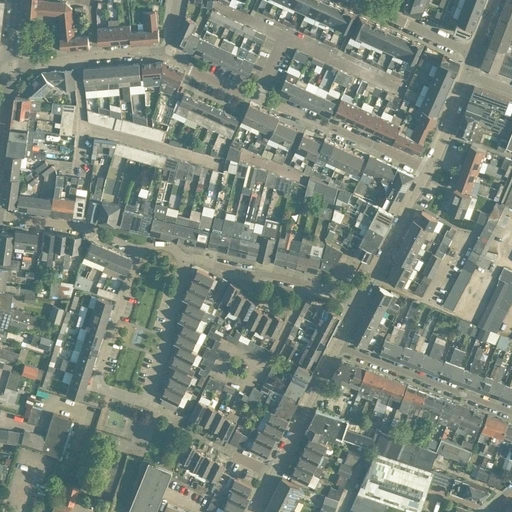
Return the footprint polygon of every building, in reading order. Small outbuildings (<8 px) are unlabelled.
[(74,26),(72,7),(69,4),(66,1),(62,1),(56,1),(50,0),(24,0),(24,12),(37,13),(37,12),(46,13),(55,13),(55,14),(57,16),(59,18),(60,18),(60,19),(61,28),(62,37),(60,37),(61,50),(69,49),(71,49),(76,49),(80,48),(84,48),(90,47),(90,46),(90,45),(89,34),(88,34),(79,35),(75,36),(74,27),(74,26)] [(305,15),(311,0),(299,0),(296,7),(306,12),(305,14),(305,15)] [(317,17),(324,0),(311,0),(305,15),(316,19),(317,17)] [(324,0),(317,17),(327,21),(335,4),(330,2),(329,2),(324,0)] [(421,17),(425,6),(409,0),(406,0),(403,10),(409,13),(409,14),(414,15),(421,17)] [(483,4),(473,0),(465,0),(462,8),(479,14),(483,4)] [(337,26),(344,9),(345,9),(344,8),(344,9),(339,7),(340,6),(335,4),(327,21),(337,26)] [(511,9),(504,7),(500,16),(511,20),(511,9)] [(475,25),(479,14),(462,8),(458,19),(475,25)] [(356,14),(350,11),(345,9),(344,9),(337,26),(348,31),(356,14)] [(160,41),(159,28),(157,28),(157,26),(156,11),(156,10),(153,11),(142,11),(144,27),(144,29),(135,30),(131,30),(132,41),(131,41),(131,42),(131,44),(137,43),(145,43),(149,42),(152,42),(160,41)] [(212,10),(208,18),(212,20),(211,22),(216,24),(221,14),(212,10)] [(363,38),(371,21),(371,22),(372,21),(360,15),(350,37),(361,42),(363,38)] [(511,31),(511,20),(500,16),(496,26),(511,31)] [(190,33),(196,22),(195,21),(187,17),(186,18),(184,22),(182,23),(180,27),(181,29),(180,30),(179,34),(180,37),(182,38),(180,41),(184,43),(189,32),(190,33)] [(119,18),(108,19),(109,27),(110,43),(121,42),(119,25),(119,18)] [(475,25),(458,19),(454,30),(464,34),(466,34),(467,34),(468,34),(470,33),(471,33),(472,32),(473,31),(473,30),(475,25)] [(374,43),(382,25),(376,23),(376,24),(371,22),(371,21),(363,38),(374,43)] [(132,41),(131,30),(131,24),(119,25),(121,42),(131,41),(132,41)] [(384,47),(392,31),(387,29),(387,28),(382,25),(374,43),(384,47)] [(184,43),(182,48),(186,49),(193,52),(199,37),(194,34),(197,27),(194,26),(190,33),(189,32),(184,43)] [(511,31),(496,26),(493,35),(511,42),(511,31)] [(110,43),(109,27),(97,28),(99,44),(110,43)] [(253,39),(257,31),(248,27),(244,35),(253,39)] [(201,56),(212,33),(206,31),(203,39),(199,37),(193,52),(201,56)] [(266,36),(257,31),(253,39),(262,44),(266,36)] [(394,52),(402,35),(397,32),(396,33),(392,31),(384,47),(394,52)] [(214,44),(217,36),(218,36),(212,33),(201,56),(210,60),(217,45),(214,44)] [(403,60),(412,40),(413,40),(412,39),(412,40),(407,38),(408,37),(402,35),(394,52),(404,57),(403,59),(403,60)] [(511,53),(511,42),(493,35),(489,45),(505,51),(511,53)] [(219,64),(229,41),(224,38),(220,46),(217,45),(210,60),(219,64)] [(423,44),(418,42),(413,40),(412,40),(403,60),(414,64),(423,44)] [(240,46),(237,54),(231,52),(235,44),(229,41),(219,64),(230,69),(238,73),(249,50),(240,46)] [(511,53),(505,51),(489,45),(481,67),(497,73),(497,72),(511,77),(511,53)] [(258,54),(249,50),(238,73),(247,77),(258,54)] [(296,50),(293,57),(298,60),(302,52),(296,50)] [(449,59),(443,56),(438,66),(455,74),(456,73),(458,69),(460,64),(454,61),(454,60),(449,58),(449,59)] [(161,77),(166,62),(163,61),(152,62),(154,85),(161,84),(161,78),(161,77)] [(154,85),(152,62),(142,63),(144,79),(145,86),(154,85)] [(161,84),(160,89),(174,95),(177,90),(185,73),(185,71),(176,67),(167,62),(161,77),(161,78),(161,84)] [(142,84),(140,63),(128,64),(130,85),(142,84)] [(130,85),(128,64),(117,65),(119,86),(123,86),(124,101),(131,100),(130,85)] [(119,86),(117,65),(106,66),(108,88),(119,87),(119,86)] [(108,88),(106,66),(95,67),(97,89),(108,88)] [(455,74),(438,66),(434,76),(451,84),(453,79),(452,78),(454,74),(455,74)] [(97,89),(95,67),(84,68),(86,90),(97,89)] [(76,89),(73,69),(42,72),(53,84),(59,83),(60,83),(60,86),(61,86),(67,90),(76,89)] [(348,81),(351,75),(339,69),(337,73),(334,81),(346,86),(348,81)] [(289,97),(298,78),(299,76),(288,71),(279,92),(289,97)] [(54,85),(53,84),(42,72),(24,88),(29,93),(43,95),(54,85)] [(449,89),(451,84),(434,76),(429,86),(446,93),(448,89),(449,89)] [(300,101),(306,88),(308,83),(298,78),(289,97),(300,101)] [(362,80),(357,91),(363,94),(367,96),(369,90),(372,84),(362,80)] [(444,98),(446,93),(429,86),(425,96),(442,104),(445,99),(444,98)] [(511,114),(511,99),(474,86),(470,97),(479,100),(487,103),(501,109),(501,110),(509,113),(511,114)] [(310,106),(316,93),(306,88),(300,101),(310,106)] [(187,117),(195,98),(184,93),(176,112),(187,117)] [(320,110),(326,97),(316,93),(310,106),(320,110)] [(328,93),(326,97),(320,110),(330,115),(338,98),(328,93)] [(389,99),(386,104),(390,106),(396,109),(401,98),(395,95),(391,94),(389,99)] [(39,110),(41,100),(15,96),(13,107),(36,110),(36,109),(39,110)] [(442,104),(425,96),(420,106),(437,114),(439,108),(440,109),(442,104)] [(198,122),(206,103),(195,98),(187,117),(198,122)] [(344,117),(351,103),(341,99),(335,113),(344,117)] [(406,110),(409,102),(403,99),(400,107),(406,110)] [(493,108),(484,105),(469,99),(464,112),(495,124),(501,126),(511,130),(511,127),(511,114),(509,113),(506,120),(491,114),(493,108)] [(62,109),(63,103),(53,102),(52,112),(62,113),(62,109)] [(209,127),(217,108),(206,103),(198,122),(209,127)] [(252,124),(260,108),(249,103),(242,120),(252,124)] [(354,122),(361,108),(351,103),(344,117),(354,122)] [(110,115),(110,109),(98,106),(99,112),(105,114),(110,115)] [(35,118),(36,110),(13,107),(12,117),(37,120),(37,119),(35,118)] [(220,132),(228,113),(217,108),(209,127),(220,132)] [(262,129),(269,112),(260,108),(252,124),(253,125),(262,129)] [(364,126),(371,112),(361,108),(354,122),(364,126)] [(96,124),(99,112),(87,109),(88,122),(96,124)] [(121,112),(110,109),(110,115),(111,115),(117,117),(122,118),(121,112)] [(437,117),(428,112),(422,110),(417,121),(417,122),(429,128),(430,126),(432,127),(437,117)] [(102,125),(105,114),(99,112),(96,124),(102,125)] [(278,120),(279,117),(269,112),(262,129),(260,133),(264,135),(263,138),(268,141),(270,136),(271,133),(272,133),(278,120)] [(374,131),(381,117),(371,112),(364,126),(374,131)] [(464,112),(460,124),(474,129),(475,129),(477,123),(491,128),(491,129),(509,136),(511,130),(495,124),(464,112)] [(231,137),(239,118),(228,113),(220,132),(231,137)] [(108,127),(111,115),(110,115),(105,114),(102,125),(108,127)] [(148,125),(147,117),(133,114),(134,121),(135,122),(141,123),(147,125),(148,125)] [(114,129),(117,117),(111,115),(108,127),(114,129)] [(12,117),(11,125),(36,129),(37,120),(12,117)] [(120,130),(123,119),(123,118),(122,118),(117,117),(114,129),(120,130)] [(383,135),(390,121),(381,117),(374,131),(383,135)] [(126,132),(129,120),(123,119),(120,130),(126,132)] [(135,122),(134,121),(129,120),(126,132),(132,133),(135,122)] [(280,141),(288,125),(278,120),(272,133),(271,133),(270,136),(280,141)] [(392,139),(399,125),(390,121),(383,135),(392,139)] [(138,135),(141,123),(135,122),(132,133),(138,135)] [(423,141),(429,128),(417,122),(411,135),(423,141)] [(144,137),(147,125),(141,123),(138,135),(144,137)] [(460,124),(456,134),(469,139),(479,142),(483,132),(479,131),(460,124)] [(150,138),(153,127),(148,125),(147,125),(144,137),(150,138)] [(298,129),(288,125),(280,141),(290,146),(298,129)] [(399,125),(392,139),(394,140),(393,141),(394,141),(393,143),(398,145),(418,154),(424,142),(422,142),(423,141),(411,135),(410,137),(398,131),(401,126),(399,125)] [(33,141),(34,137),(44,138),(45,131),(11,127),(9,138),(27,140),(33,141)] [(156,140),(159,128),(153,127),(150,138),(156,140)] [(167,130),(160,129),(159,128),(156,140),(164,142),(167,130)] [(305,155),(313,138),(303,133),(296,150),(305,155)] [(323,142),(313,138),(305,155),(316,159),(317,156),(323,142)] [(114,154),(117,142),(94,139),(93,151),(110,153),(114,154)] [(316,159),(315,162),(324,166),(325,164),(326,161),(335,144),(324,139),(323,142),(317,156),(316,159)] [(233,140),(231,144),(241,148),(244,142),(240,140),(239,142),(233,140)] [(9,142),(7,153),(17,154),(46,158),(47,151),(42,151),(32,149),(32,145),(27,145),(27,142),(18,141),(17,143),(14,143),(9,142)] [(123,156),(126,144),(117,142),(114,154),(123,156)] [(126,144),(123,156),(128,158),(132,146),(126,144)] [(336,165),(345,148),(335,144),(326,161),(336,165)] [(486,150),(480,148),(471,144),(467,155),(482,160),(486,150)] [(242,151),(230,145),(226,157),(239,161),(239,160),(242,151)] [(134,159),(138,148),(132,146),(128,158),(134,159)] [(140,161),(143,149),(138,148),(134,159),(140,161)] [(345,173),(354,153),(345,148),(336,165),(335,169),(345,173)] [(146,162),(149,151),(143,149),(140,161),(146,162)] [(152,164),(155,153),(149,151),(146,162),(152,164)] [(275,152),(274,155),(272,159),(282,163),(285,156),(275,152)] [(21,155),(17,155),(7,153),(4,176),(7,176),(3,204),(16,205),(20,178),(18,177),(21,155)] [(158,166),(161,154),(155,153),(152,164),(158,166)] [(364,157),(354,153),(345,173),(349,175),(350,171),(360,176),(366,162),(363,160),(364,157)] [(164,167),(167,156),(161,154),(158,166),(164,167)] [(368,183),(379,159),(370,155),(366,162),(360,176),(353,192),(363,196),(368,183)] [(479,171),(482,160),(467,155),(463,165),(479,171)] [(178,164),(179,160),(167,156),(164,167),(171,169),(168,181),(174,182),(175,176),(178,164)] [(414,175),(379,159),(368,183),(381,189),(381,190),(387,193),(401,199),(414,175)] [(186,179),(190,163),(179,160),(178,164),(175,176),(186,179)] [(239,161),(236,173),(246,176),(249,164),(239,160),(239,161)] [(142,163),(140,170),(147,173),(149,165),(142,163)] [(256,178),(259,167),(249,164),(246,176),(242,193),(251,195),(252,192),(256,178)] [(201,171),(202,166),(196,165),(194,173),(200,174),(201,171)] [(475,181),(479,171),(463,165),(459,175),(475,181)] [(268,171),(259,167),(256,178),(265,181),(268,171)] [(215,182),(219,171),(213,169),(210,181),(215,182)] [(275,184),(277,175),(269,171),(265,185),(275,187),(276,184),(275,184)] [(63,214),(65,197),(61,196),(63,185),(64,175),(57,174),(55,184),(54,196),(53,203),(52,213),(63,214)] [(275,187),(289,191),(292,180),(277,175),(275,184),(276,184),(275,187)] [(471,191),(475,181),(459,175),(456,186),(471,191)] [(511,175),(501,201),(509,204),(511,205),(511,175)] [(97,220),(99,210),(101,200),(106,177),(99,176),(95,193),(91,192),(86,217),(97,220)] [(324,194),(321,206),(332,208),(335,197),(335,196),(338,188),(309,178),(304,198),(312,200),(314,191),(324,194)] [(334,182),(332,186),(338,188),(341,181),(335,179),(334,182)] [(341,181),(338,188),(344,190),(345,187),(347,184),(341,181)] [(73,216),(76,194),(77,187),(70,186),(69,197),(65,197),(63,214),(73,216)] [(468,206),(471,196),(454,189),(451,200),(468,206)] [(337,198),(343,201),(348,203),(351,194),(340,190),(337,198)] [(396,210),(401,199),(387,193),(381,190),(376,201),(396,210)] [(243,228),(237,253),(247,256),(253,231),(254,228),(249,227),(258,194),(252,192),(251,195),(245,222),(244,222),(243,228)] [(51,213),(52,203),(53,198),(19,194),(17,208),(51,213)] [(73,216),(84,217),(87,196),(76,194),(75,205),(73,216)] [(135,205),(130,227),(133,228),(139,230),(146,201),(147,197),(140,195),(138,200),(137,199),(135,205)] [(389,224),(394,214),(385,210),(368,201),(368,202),(358,197),(356,202),(359,203),(357,207),(361,209),(363,210),(363,211),(374,216),(389,224)] [(339,211),(343,201),(337,198),(335,209),(339,211)] [(305,200),(301,214),(308,215),(311,202),(305,200)] [(464,216),(468,206),(451,200),(447,210),(464,216)] [(116,224),(120,205),(103,201),(98,220),(116,224)] [(146,201),(139,230),(145,231),(148,232),(151,222),(153,215),(148,214),(151,202),(146,201)] [(480,234),(468,257),(478,263),(487,267),(491,259),(494,260),(497,254),(498,254),(487,250),(500,224),(505,226),(509,216),(505,214),(509,204),(501,201),(500,203),(496,202),(490,216),(485,224),(480,234)] [(130,227),(135,205),(126,203),(121,225),(130,227)] [(154,203),(153,211),(177,215),(178,207),(154,203)] [(321,206),(319,217),(330,219),(332,208),(321,206)] [(335,209),(333,215),(341,220),(344,213),(339,211),(335,209)] [(389,224),(374,216),(363,211),(363,210),(361,209),(356,219),(357,219),(357,220),(363,223),(384,233),(389,224)] [(161,235),(166,214),(155,211),(150,232),(161,235)] [(422,211),(417,221),(429,227),(429,228),(433,229),(438,219),(422,211)] [(485,224),(490,216),(481,212),(478,222),(485,224)] [(206,246),(213,216),(202,213),(200,221),(198,228),(195,243),(206,246)] [(172,238),(177,217),(166,214),(161,235),(172,238)] [(184,241),(189,218),(177,215),(177,217),(172,238),(176,239),(180,240),(184,241)] [(218,249),(225,219),(215,216),(208,246),(218,249)] [(225,219),(218,249),(227,251),(235,220),(225,217),(225,219)] [(198,228),(200,221),(189,218),(184,241),(195,243),(198,228)] [(427,232),(429,228),(429,227),(417,221),(414,219),(409,229),(424,237),(427,232)] [(243,228),(244,222),(235,220),(227,251),(237,253),(243,228)] [(384,233),(363,223),(357,220),(355,224),(362,228),(359,232),(364,235),(379,243),(384,233)] [(289,249),(291,240),(296,223),(287,221),(285,231),(287,232),(285,239),(280,237),(274,262),(285,265),(289,249)] [(332,222),(330,228),(339,232),(341,227),(332,222)] [(270,261),(272,252),(278,230),(264,226),(262,233),(256,258),(270,261)] [(424,237),(409,229),(404,238),(420,247),(422,241),(427,244),(429,240),(424,237)] [(24,246),(26,232),(14,230),(12,245),(24,246)] [(0,231),(0,240),(11,242),(12,233),(0,231)] [(256,258),(262,233),(253,231),(247,256),(256,258)] [(26,232),(24,246),(25,246),(25,251),(33,253),(34,247),(35,248),(36,243),(37,233),(26,232)] [(53,250),(56,233),(43,232),(42,242),(41,249),(42,249),(41,259),(48,260),(47,265),(52,266),(53,250)] [(374,252),(379,243),(364,235),(362,239),(349,232),(346,236),(345,237),(374,252)] [(56,233),(53,250),(55,251),(54,260),(63,261),(64,252),(66,252),(68,235),(56,233)] [(63,261),(62,267),(68,268),(70,251),(78,253),(81,237),(80,237),(68,235),(66,252),(64,252),(63,261)] [(369,261),(374,252),(345,237),(343,241),(357,249),(354,253),(369,261)] [(420,247),(404,238),(399,248),(419,259),(422,254),(417,252),(420,247)] [(0,250),(10,252),(11,243),(11,242),(0,240),(0,250)] [(296,267),(301,243),(291,240),(289,249),(285,265),(296,267)] [(95,259),(101,245),(93,242),(90,241),(84,255),(95,259)] [(310,254),(312,245),(301,243),(296,267),(306,270),(310,254)] [(340,257),(343,252),(326,243),(325,249),(340,257)] [(105,264),(111,249),(101,245),(95,259),(105,264)] [(317,273),(320,263),(323,248),(312,245),(310,254),(306,270),(317,273)] [(419,259),(399,248),(394,258),(397,260),(397,259),(410,266),(413,267),(414,268),(419,259)] [(115,268),(121,254),(111,249),(105,264),(115,268)] [(340,257),(325,249),(324,255),(337,263),(339,260),(340,257)] [(9,259),(10,252),(0,250),(0,267),(11,269),(11,267),(19,268),(20,260),(9,259)] [(439,264),(442,258),(434,254),(433,253),(427,263),(437,268),(439,264)] [(129,257),(121,254),(115,268),(126,272),(132,259),(129,257)] [(337,263),(324,255),(322,261),(334,268),(336,265),(337,263)] [(468,257),(463,267),(473,272),(478,263),(468,257)] [(22,258),(21,267),(29,268),(30,259),(22,258)] [(397,259),(397,260),(392,269),(408,277),(413,267),(410,266),(397,259)] [(334,268),(322,261),(321,267),(322,268),(325,270),(331,273),(332,272),(334,268)] [(435,271),(437,268),(427,263),(423,272),(425,273),(432,277),(435,271)] [(504,266),(499,275),(501,277),(504,278),(508,269),(504,266)] [(10,274),(11,269),(0,267),(0,278),(5,280),(32,283),(33,278),(32,278),(33,273),(25,272),(24,277),(15,276),(15,274),(10,274)] [(463,267),(460,272),(470,277),(473,272),(463,267)] [(198,270),(193,279),(209,287),(214,278),(215,278),(197,269),(198,270)] [(408,277),(392,269),(387,279),(403,287),(408,277)] [(460,272),(458,276),(468,282),(470,277),(460,272)] [(58,297),(60,281),(61,276),(52,275),(49,297),(58,297)] [(458,276),(455,281),(465,286),(468,282),(458,276)] [(430,280),(423,277),(420,283),(427,287),(430,280)] [(501,277),(499,281),(508,286),(510,281),(509,280),(504,278),(501,277)] [(18,292),(19,286),(8,284),(7,285),(4,284),(5,280),(0,278),(0,289),(12,292),(18,292)] [(221,293),(228,281),(223,278),(216,291),(221,293)] [(209,287),(193,279),(188,289),(205,297),(209,287)] [(74,283),(60,281),(58,297),(58,298),(70,298),(74,283)] [(238,292),(241,287),(241,286),(240,286),(240,287),(231,282),(231,281),(226,290),(222,299),(232,304),(238,292)] [(455,281),(453,286),(463,291),(465,286),(455,281)] [(499,281),(497,286),(506,291),(508,286),(499,281)] [(422,296),(427,287),(420,283),(419,282),(416,289),(414,292),(415,293),(422,296)] [(398,296),(390,292),(379,286),(375,294),(376,295),(375,297),(398,309),(400,305),(394,303),(398,296)] [(453,286),(450,291),(460,296),(463,291),(453,286)] [(497,286),(494,291),(503,296),(506,291),(497,286)] [(112,298),(114,292),(102,288),(100,295),(112,298)] [(9,309),(12,292),(0,289),(0,305),(6,307),(9,309)] [(200,307),(203,302),(202,302),(205,297),(188,289),(183,298),(182,299),(188,301),(200,307)] [(450,291),(448,295),(458,301),(460,296),(450,291)] [(494,291),(492,296),(501,300),(503,296),(494,291)] [(511,293),(506,291),(503,296),(511,299),(511,293)] [(239,314),(247,297),(238,292),(232,304),(229,309),(239,314)] [(23,293),(22,303),(32,304),(33,295),(26,294),(23,293)] [(448,295),(445,300),(455,305),(458,301),(448,295)] [(492,296),(490,301),(499,305),(501,300),(492,296)] [(511,299),(503,296),(501,300),(510,305),(511,301),(511,299)] [(112,301),(102,298),(97,297),(93,307),(108,312),(112,301)] [(257,302),(247,297),(239,314),(235,321),(245,326),(246,324),(248,319),(255,307),(258,301),(257,301),(257,302)] [(398,309),(375,297),(373,301),(371,301),(368,308),(382,315),(385,309),(395,314),(398,309)] [(307,299),(303,307),(307,309),(309,305),(311,302),(307,299)] [(406,315),(414,319),(421,303),(412,300),(406,315)] [(445,300),(443,305),(453,310),(455,305),(445,300)] [(501,300),(499,305),(508,310),(510,305),(501,300)] [(206,310),(200,307),(188,301),(184,311),(201,319),(206,310)] [(490,301),(487,306),(496,310),(499,305),(490,301)] [(0,305),(0,324),(9,327),(10,325),(24,329),(27,322),(33,324),(33,323),(35,318),(35,316),(9,309),(6,307),(0,305)] [(62,321),(64,315),(65,311),(63,310),(64,308),(53,305),(48,321),(61,325),(62,321)] [(499,305),(496,310),(505,315),(508,310),(499,305)] [(108,312),(93,307),(87,306),(84,316),(90,318),(105,323),(108,312)] [(487,306),(485,311),(494,315),(496,310),(487,306)] [(255,329),(264,312),(255,307),(248,319),(246,324),(255,329)] [(316,310),(315,313),(337,324),(341,316),(335,313),(335,312),(327,307),(326,307),(324,312),(316,310)] [(365,316),(364,319),(386,331),(388,327),(379,322),(382,315),(368,308),(364,315),(365,316)] [(496,310),(494,315),(503,320),(505,315),(496,310)] [(197,328),(200,321),(201,319),(184,311),(179,320),(178,320),(184,323),(196,329),(197,328)] [(485,311),(483,315),(492,320),(494,315),(485,311)] [(274,316),(274,317),(264,312),(255,329),(265,334),(267,332),(267,331),(274,316)] [(276,336),(285,319),(285,318),(285,319),(275,314),(276,314),(275,313),(274,316),(267,331),(267,332),(265,334),(264,335),(274,340),(276,336)] [(313,316),(319,321),(317,325),(332,333),(337,324),(315,313),(313,316)] [(483,315),(480,320),(489,325),(492,320),(483,315)] [(494,315),(492,320),(501,324),(503,320),(494,315)] [(101,333),(105,323),(90,318),(84,316),(81,327),(86,329),(101,333)] [(296,320),(294,324),(299,327),(300,323),(302,319),(298,317),(296,320)] [(386,331),(364,319),(362,323),(360,322),(357,329),(371,336),(374,331),(384,336),(386,331)] [(480,320),(478,325),(481,326),(487,329),(489,325),(480,320)] [(492,320),(489,325),(498,329),(501,324),(492,320)] [(462,322),(459,329),(467,332),(470,325),(462,322)] [(202,331),(196,329),(184,323),(180,333),(197,341),(202,331)] [(9,327),(0,324),(0,337),(5,339),(9,327)] [(294,324),(290,333),(295,335),(299,327),(294,324)] [(308,326),(306,330),(328,341),(332,333),(317,325),(315,329),(308,326)] [(389,356),(400,327),(394,325),(391,333),(388,332),(385,338),(380,352),(389,356)] [(420,334),(423,328),(417,325),(409,346),(405,344),(405,345),(401,344),(400,343),(405,329),(400,327),(389,356),(398,359),(399,358),(400,358),(401,359),(402,360),(404,361),(406,360),(410,362),(420,334)] [(470,325),(467,332),(474,335),(477,328),(470,325)] [(418,365),(419,366),(420,366),(420,367),(429,371),(442,337),(436,335),(429,354),(424,353),(423,352),(424,351),(420,350),(428,328),(423,326),(423,328),(420,334),(410,362),(413,363),(414,365),(416,366),(418,365)] [(481,326),(477,337),(486,341),(486,340),(490,330),(487,329),(481,326)] [(300,327),(298,332),(300,333),(310,339),(308,342),(323,350),(328,341),(306,330),(300,327)] [(98,344),(101,333),(86,329),(83,339),(98,344)] [(369,341),(371,336),(357,329),(356,330),(358,330),(356,333),(355,333),(351,339),(366,347),(378,351),(380,344),(377,343),(377,344),(369,341)] [(23,330),(20,341),(30,344),(33,333),(23,330)] [(236,344),(239,339),(242,333),(237,330),(234,337),(229,335),(227,339),(236,344)] [(497,345),(501,334),(497,332),(490,330),(486,340),(497,345)] [(197,341),(180,333),(175,342),(174,342),(174,343),(179,345),(192,351),(197,341)] [(506,350),(511,338),(501,334),(497,345),(496,346),(506,350)] [(41,337),(38,347),(47,350),(50,339),(41,337)] [(288,337),(285,341),(293,346),(296,341),(288,337)] [(450,377),(460,349),(455,346),(449,361),(446,359),(445,360),(444,360),(439,358),(446,339),(442,337),(429,371),(438,374),(439,373),(440,373),(441,374),(442,376),(444,376),(446,376),(450,377)] [(97,348),(98,344),(83,339),(79,351),(94,356),(96,352),(97,348)] [(216,351),(221,341),(220,341),(216,339),(215,341),(214,344),(212,346),(211,348),(216,351)] [(246,348),(248,344),(239,339),(236,344),(246,348)] [(296,341),(293,346),(294,346),(319,359),(323,350),(308,342),(306,346),(296,341)] [(198,353),(192,351),(179,345),(180,345),(175,355),(192,363),(193,362),(197,354),(198,353)] [(265,347),(260,345),(256,353),(266,358),(268,353),(263,351),(265,347)] [(219,352),(216,351),(211,348),(207,346),(202,356),(204,357),(207,358),(211,360),(214,362),(219,352)] [(294,346),(287,359),(297,365),(299,361),(314,369),(319,360),(319,359),(294,346)] [(469,370),(465,368),(463,368),(464,366),(460,365),(465,350),(460,349),(450,377),(454,379),(454,380),(457,381),(458,380),(460,381),(460,382),(469,386),(480,357),(484,349),(477,346),(469,370)] [(0,356),(0,357),(16,362),(19,353),(0,347),(0,356)] [(91,367),(94,356),(79,351),(79,352),(76,362),(91,367)] [(192,363),(175,355),(170,364),(170,365),(175,367),(188,373),(192,363)] [(211,360),(207,358),(204,357),(201,362),(207,365),(204,369),(209,372),(214,362),(211,360)] [(490,392),(501,364),(495,362),(490,376),(486,375),(485,375),(480,373),(485,359),(480,357),(469,386),(479,389),(479,388),(480,389),(481,389),(482,391),(484,392),(486,391),(490,392)] [(68,359),(65,370),(73,372),(87,377),(91,367),(76,362),(68,359)] [(349,386),(357,365),(341,359),(331,378),(340,382),(349,386)] [(21,373),(40,379),(44,370),(25,363),(21,373)] [(305,386),(313,370),(312,370),(312,371),(298,364),(295,370),(293,374),(285,370),(282,375),(305,386)] [(501,364),(490,392),(493,394),(494,394),(495,395),(497,396),(498,396),(499,396),(501,396),(500,397),(509,401),(511,394),(511,378),(510,385),(504,382),(504,381),(501,380),(506,366),(501,364)] [(360,384),(366,368),(357,365),(349,386),(359,389),(360,384)] [(193,375),(188,373),(175,367),(176,367),(171,377),(188,385),(193,375)] [(201,368),(199,372),(202,374),(200,379),(204,381),(209,372),(204,369),(201,368)] [(367,398),(376,372),(374,371),(366,368),(360,384),(359,389),(362,391),(361,396),(366,398),(367,398)] [(278,377),(274,375),(275,372),(271,369),(265,380),(275,385),(278,377)] [(20,379),(22,373),(10,370),(9,375),(20,379)] [(84,388),(87,377),(73,372),(69,383),(84,388)] [(378,397),(386,376),(376,372),(367,398),(372,400),(374,395),(378,397)] [(18,384),(20,379),(9,375),(7,380),(18,384)] [(45,375),(41,387),(46,388),(49,377),(45,375)] [(300,397),(305,386),(282,375),(280,380),(288,384),(285,390),(283,395),(272,390),(275,385),(265,380),(261,390),(269,394),(269,395),(294,408),(300,397)] [(387,403),(396,380),(386,376),(378,397),(382,398),(381,401),(387,404),(388,403),(387,403)] [(166,387),(183,395),(188,385),(171,377),(166,387)] [(210,377),(205,386),(215,391),(220,381),(210,377)] [(16,390),(18,384),(7,380),(5,387),(16,390)] [(397,408),(400,399),(403,393),(406,383),(396,380),(387,403),(388,403),(387,404),(397,408)] [(81,399),(84,388),(69,383),(66,394),(81,399)] [(409,410),(417,388),(408,384),(399,407),(409,410)] [(183,395),(166,387),(161,396),(178,405),(179,405),(178,404),(183,395)] [(258,403),(263,392),(253,387),(249,396),(248,398),(258,403)] [(421,407),(427,391),(417,388),(409,410),(418,414),(421,407)] [(427,391),(421,407),(425,408),(422,415),(428,417),(436,395),(427,391)] [(269,395),(266,401),(277,406),(275,410),(280,413),(289,418),(294,408),(269,395)] [(437,421),(446,398),(436,395),(428,417),(437,421)] [(447,425),(455,402),(446,398),(437,421),(447,425)] [(194,408),(190,417),(191,417),(200,421),(208,405),(199,400),(199,399),(194,408)] [(380,413),(385,403),(379,401),(375,410),(380,413)] [(459,421),(465,406),(455,402),(447,425),(457,428),(459,421)] [(208,405),(200,421),(210,426),(218,410),(208,405)] [(41,409),(32,406),(32,407),(28,417),(27,423),(35,425),(41,409)] [(466,432),(474,409),(465,406),(459,421),(457,428),(466,432)] [(377,429),(355,422),(348,419),(316,409),(312,417),(308,424),(324,432),(340,437),(370,448),(377,429)] [(481,422),(484,413),(474,409),(466,432),(476,436),(481,422)] [(218,410),(210,426),(219,431),(227,417),(228,414),(218,410)] [(289,420),(280,415),(271,411),(266,421),(283,430),(288,420),(289,420)] [(72,419),(62,416),(53,413),(46,436),(24,429),(23,432),(8,430),(6,442),(19,444),(23,445),(41,451),(50,454),(60,457),(72,419)] [(490,443),(499,418),(488,414),(478,440),(483,442),(479,452),(485,455),(486,451),(489,443),(490,443)] [(380,423),(382,419),(372,415),(368,424),(378,427),(380,423)] [(219,431),(218,434),(228,438),(227,439),(228,439),(232,430),(237,421),(236,421),(236,422),(227,417),(219,431)] [(503,437),(509,422),(499,418),(490,443),(489,443),(486,451),(485,455),(486,453),(491,455),(499,435),(503,437)] [(279,439),(283,430),(266,421),(261,431),(277,438),(276,438),(279,440),(279,439)] [(509,448),(511,441),(511,423),(509,422),(503,437),(501,443),(504,444),(499,455),(506,457),(509,448)] [(388,433),(390,427),(380,423),(378,427),(377,429),(388,433)] [(324,432),(308,424),(304,433),(311,436),(326,443),(328,440),(338,443),(340,437),(324,432)] [(399,437),(402,430),(391,426),(390,426),(390,427),(388,433),(399,437)] [(253,427),(249,436),(255,439),(271,447),(276,438),(277,438),(261,431),(253,427)] [(427,447),(418,444),(417,443),(408,440),(399,437),(388,433),(377,429),(370,448),(376,450),(431,469),(437,451),(427,447)] [(408,440),(411,432),(403,429),(402,430),(399,437),(408,440)] [(236,430),(230,442),(236,445),(243,433),(236,430)] [(420,435),(411,432),(408,440),(417,443),(420,435)] [(430,439),(431,438),(422,435),(418,444),(427,447),(430,439)] [(326,443),(311,436),(305,446),(323,455),(328,445),(325,444),(326,443)] [(266,457),(271,447),(255,439),(250,449),(249,448),(249,449),(267,458),(267,457),(266,457)] [(437,451),(440,442),(430,439),(427,447),(437,451)] [(462,444),(472,448),(474,443),(464,439),(462,444)] [(188,441),(186,445),(179,459),(180,459),(189,463),(189,464),(197,450),(198,447),(198,446),(197,447),(188,442),(188,441)] [(323,455),(305,446),(301,456),(318,464),(323,455)] [(467,463),(472,451),(461,447),(456,459),(467,463)] [(198,472),(206,454),(197,450),(189,464),(185,471),(196,476),(198,472)] [(419,511),(431,480),(434,470),(431,469),(376,450),(358,492),(386,502),(414,511),(419,511)] [(349,451),(344,463),(353,466),(357,465),(358,465),(362,455),(349,451)] [(207,476),(216,459),(206,454),(198,472),(207,476)] [(489,456),(485,455),(480,466),(485,468),(489,456)] [(318,464),(301,456),(296,465),(313,474),(319,476),(324,467),(318,464)] [(155,511),(170,476),(172,471),(173,469),(144,457),(127,511),(155,511)] [(509,472),(511,462),(511,459),(506,457),(501,469),(509,472)] [(219,476),(226,464),(225,463),(225,464),(216,459),(207,476),(217,481),(219,476)] [(349,477),(353,466),(344,463),(341,462),(337,472),(338,472),(348,476),(349,477)] [(314,487),(319,476),(313,474),(296,465),(291,475),(290,475),(299,480),(308,484),(314,487)] [(511,478),(510,477),(500,473),(497,472),(488,469),(485,468),(480,466),(479,467),(478,471),(476,477),(487,481),(502,487),(511,478)] [(479,485),(434,470),(431,480),(449,486),(448,490),(450,491),(450,492),(462,496),(464,495),(468,496),(478,499),(481,500),(482,500),(482,499),(483,499),(483,498),(483,497),(483,496),(490,490),(488,489),(479,485)] [(183,476),(178,474),(172,471),(170,476),(181,481),(183,476)] [(344,486),(348,476),(338,472),(334,482),(340,484),(344,486)] [(226,486),(232,489),(247,496),(252,487),(253,486),(231,476),(226,486)] [(282,478),(277,489),(294,498),(300,487),(282,478)] [(73,505),(76,493),(78,486),(67,482),(61,502),(73,505)] [(339,499),(342,491),(338,490),(338,489),(331,487),(327,495),(339,499)] [(250,497),(247,496),(232,489),(228,499),(245,507),(250,498),(250,497)] [(299,500),(294,498),(277,489),(271,499),(289,508),(294,511),(299,500)] [(358,492),(350,509),(360,511),(382,511),(386,502),(358,492)] [(336,506),(339,499),(327,495),(325,502),(336,506)] [(230,511),(242,511),(245,507),(228,499),(223,508),(230,511)] [(287,511),(289,508),(271,499),(266,511),(268,511),(287,511)] [(59,511),(70,511),(72,506),(55,501),(52,510),(59,511)] [(469,511),(457,508),(458,505),(447,501),(443,511),(469,511)] [(335,508),(336,506),(325,502),(324,504),(323,507),(334,511),(335,508)] [(190,511),(177,507),(168,503),(164,511),(190,511)]
